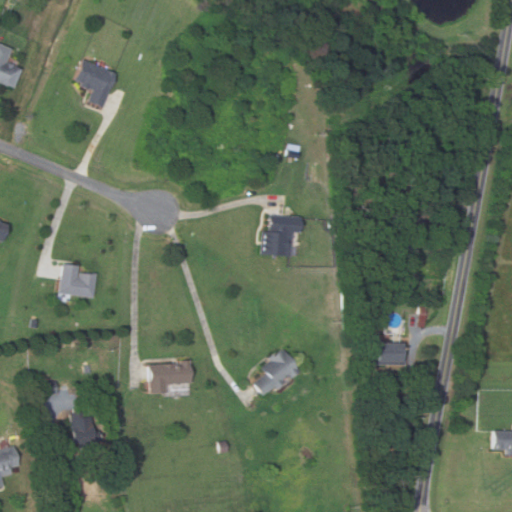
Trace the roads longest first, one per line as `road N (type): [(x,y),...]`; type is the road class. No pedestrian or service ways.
road 1 (residential): [(420,511),(511,0)]
road 2 (residential): [(0,143),(152,210)]
